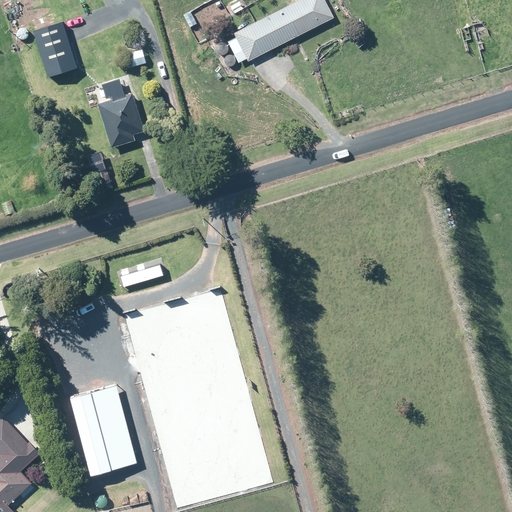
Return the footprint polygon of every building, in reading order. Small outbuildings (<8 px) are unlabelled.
[(338,23),(326,0),(300,0),(234,35),(251,69),(338,23)] [(65,22),(36,32),(52,81),(81,72),(65,22)] [(127,56),(129,69),(149,66),(147,53),(127,56)] [(106,87),(109,100),(124,97),(121,83),(106,87)] [(116,150),(137,144),(135,136),(145,133),(134,99),(101,110),(111,143),(113,142),(116,150)] [(116,189),(110,169),(95,173),(101,193),(116,189)] [(71,395),(90,472),(137,461),(118,383),(71,395)] [(23,511),(20,509),(42,487),(26,470),(42,455),(18,432),(3,416),(0,419),(0,511),(23,511)]
